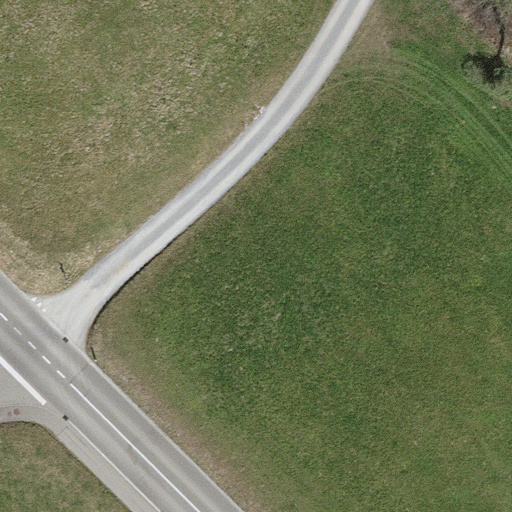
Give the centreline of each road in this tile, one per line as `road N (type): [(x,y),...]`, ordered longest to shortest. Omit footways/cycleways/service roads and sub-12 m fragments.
road 1 (track): [(29,342),(254,143),(304,84),(353,0)]
road 2 (secondary): [(29,342),(199,511)]
